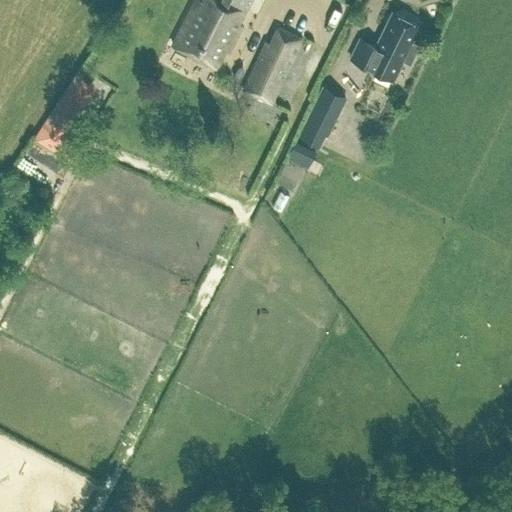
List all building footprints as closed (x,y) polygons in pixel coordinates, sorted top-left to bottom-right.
[(239,23),(250,0),(195,0),(173,44),(217,66),(224,52),(226,53),(241,24),(239,23)] [(401,62),(419,24),(392,11),(376,44),(360,36),(349,58),(392,79),(400,61),(401,62)] [(270,103),(301,39),(277,27),(269,43),(265,41),(242,89),(270,103)] [(57,131),(90,82),(76,73),(32,139),(70,163),(81,146),(57,131)] [(327,135),(345,98),(322,86),(298,135),(318,145),(324,134),(327,135)] [(296,140),(287,157),(307,168),(316,151),(296,140)]
